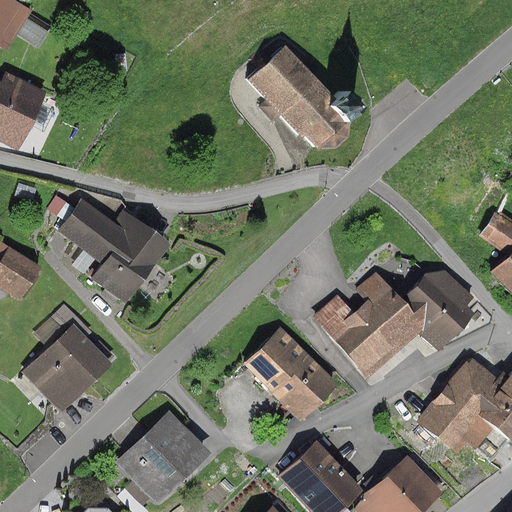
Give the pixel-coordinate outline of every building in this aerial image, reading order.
[(52,27),(3,0),(0,0),(0,49),(2,50),(10,36),(38,52),(52,27)] [(278,47),(234,85),(299,160),(343,122),(278,47)] [(0,146),(9,151),(37,95),(0,77),(0,146)] [(500,188),(453,168),(432,215),(466,230),(462,239),(497,255),(508,231),(485,221),(500,188)] [(18,185),(14,196),(32,202),(36,191),(18,185)] [(127,236),(87,198),(50,235),(115,297),(151,258),(127,236)] [(511,246),(483,272),(511,304),(511,302),(511,246)] [(34,271),(0,247),(0,295),(11,303),(34,271)] [(385,251),(315,317),(361,365),(412,317),(433,338),(472,301),(441,268),(420,288),(385,251)] [(71,300),(35,321),(43,334),(79,314),(71,300)] [(15,376),(51,414),(122,349),(87,310),(15,376)] [(275,334),(238,372),(292,425),(330,387),(275,334)] [(492,379),(461,356),(409,426),(448,454),(457,441),(486,462),(511,427),(511,374),(502,367),(492,379)] [(217,441),(181,400),(114,459),(150,499),(217,441)] [(310,443),(270,477),(299,511),(329,511),(352,492),(310,443)] [(400,459),(345,508),(348,511),(414,511),(433,495),(400,459)]
